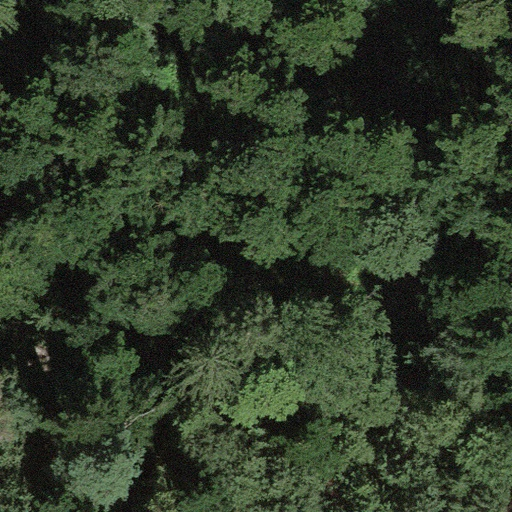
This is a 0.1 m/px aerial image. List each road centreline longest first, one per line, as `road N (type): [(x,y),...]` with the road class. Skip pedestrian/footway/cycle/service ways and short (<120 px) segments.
road 1 (track): [(350,0),(404,133),(422,207),(425,266),(315,352),(194,406),(77,387),(0,336)]
road 2 (track): [(425,266),(416,366),(355,467),(309,511)]
